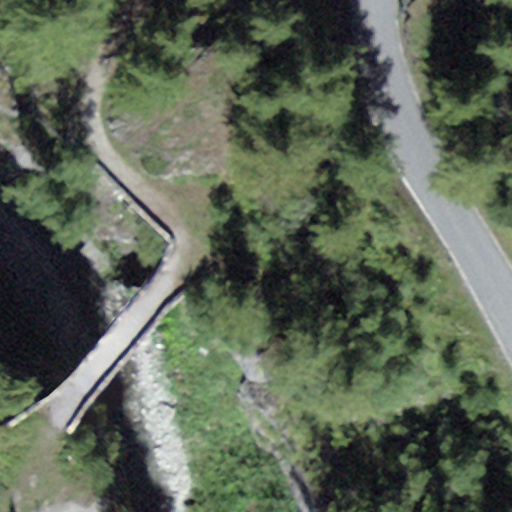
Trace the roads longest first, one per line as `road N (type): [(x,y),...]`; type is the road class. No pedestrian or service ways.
road 1 (tertiary): [(511,313),(391,89),(376,0)]
road 2 (track): [(135,0),(96,109),(105,146),(170,215),(186,258)]
road 3 (track): [(46,425),(186,258)]
